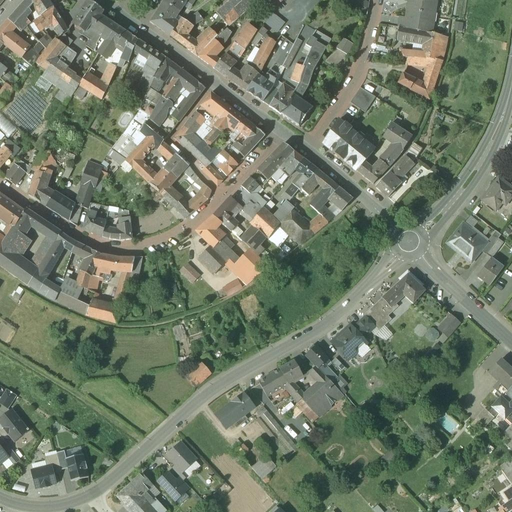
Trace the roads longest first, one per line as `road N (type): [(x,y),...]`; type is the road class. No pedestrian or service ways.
road 1 (secondary): [(398,254),(326,324),(209,392),(90,493)]
road 2 (residential): [(0,184),(89,245),(149,249),(193,225),(281,135)]
road 3 (tertiary): [(281,135),(93,0)]
road 4 (residential): [(377,0),(361,68),(305,152)]
road 5 (tertiary): [(511,346),(418,254)]
road 6 (tertiary): [(397,231),(305,152)]
